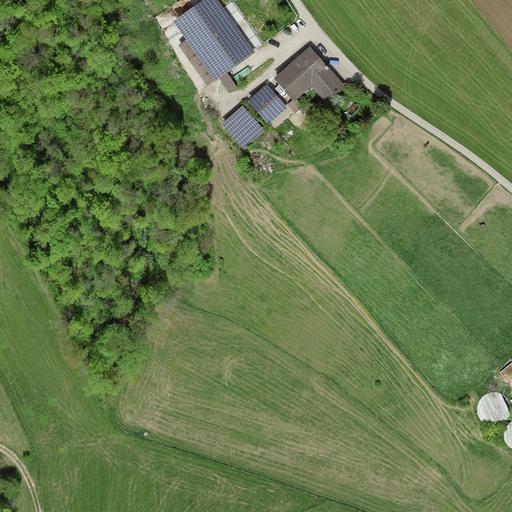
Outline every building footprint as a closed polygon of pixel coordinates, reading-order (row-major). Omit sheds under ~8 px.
[(214,0),(201,0),(169,21),(208,82),(250,54),(214,0)] [(343,87),(307,48),(272,80),(293,103),(310,87),(325,103),(343,87)] [(267,84),(247,101),(267,126),(287,109),(267,84)] [(241,106),(218,124),(241,152),(263,135),(241,106)] [(494,427),(500,425),(504,423),(508,419),(510,414),(510,408),(509,403),(506,399),(502,395),(497,393),(491,393),(486,395),(482,398),(478,403),(477,408),(477,414),(480,419),(484,423),(489,426),(494,427)] [(511,420),(511,421),(507,424),(504,428),(503,433),(503,438),(505,443),(509,447),(511,448),(511,420)]
